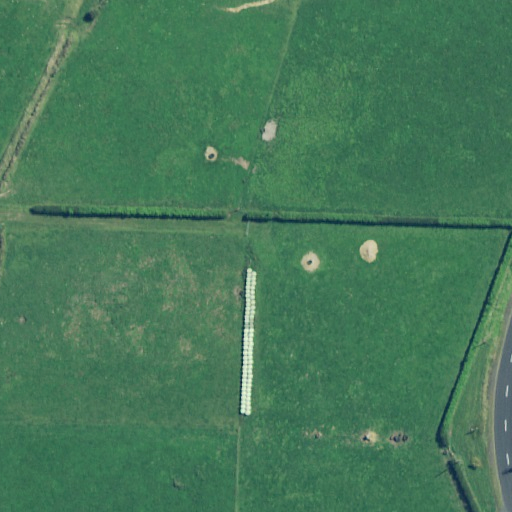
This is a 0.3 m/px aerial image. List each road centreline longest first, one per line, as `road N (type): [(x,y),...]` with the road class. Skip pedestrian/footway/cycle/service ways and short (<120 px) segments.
road 1 (track): [(210,234),(0,216)]
road 2 (unclassified): [(511,348),(504,427),(511,493)]
